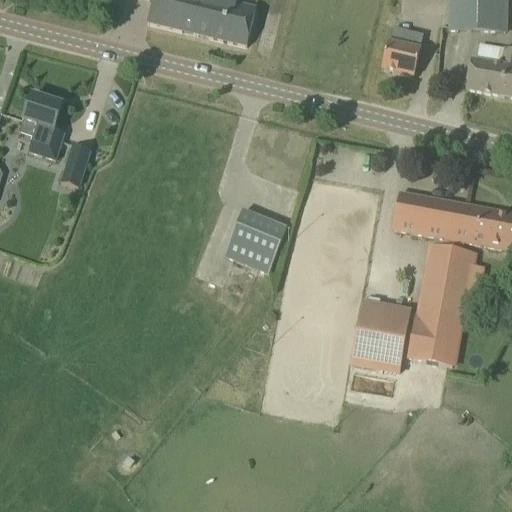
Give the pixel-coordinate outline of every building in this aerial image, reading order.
[(153,0),(147,27),(246,51),(256,12),(237,8),(238,1),(233,0),(187,0),(187,3),(173,0),(153,0)] [(446,0),(446,33),(505,35),(506,0),(446,0)] [(381,73),(414,81),(424,39),(391,31),(381,73)] [(511,52),(501,50),(499,66),(471,62),(469,74),(466,94),(511,101),(511,52)] [(31,140),(27,156),(54,165),(63,138),(53,135),(62,108),(32,98),(19,137),(31,140)] [(72,149),(61,186),(78,192),(90,155),(89,155),(72,149)] [(392,234),(511,255),(511,217),(399,197),(392,234)] [(223,261),(268,279),(287,233),(242,215),(223,261)] [(418,324),(409,322),(410,317),(360,308),(350,367),(399,376),(402,362),(451,371),(472,256),(432,249),(418,324)]
